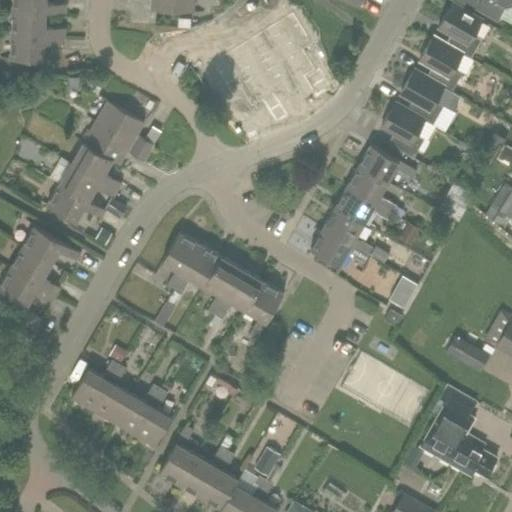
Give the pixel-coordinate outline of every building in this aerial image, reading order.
[(12,0),(12,8),(45,10),(65,11),(65,2),(46,1),(45,0),(12,0)] [(497,19),(506,4),(511,3),(511,1),(511,0),(468,0),(467,2),(497,19)] [(470,57),(471,56),(481,37),(474,33),(482,19),(451,1),(438,24),(451,31),(445,42),(463,52),(462,52),(470,57)] [(237,4),(217,16),(226,31),(246,19),(237,4)] [(45,10),(12,8),(11,33),(64,35),(64,26),(45,25),(45,10)] [(295,15),(274,28),(288,50),(299,68),(302,73),(315,65),(305,48),(313,43),(295,15)] [(215,17),(195,30),(202,41),(222,29),(215,17)] [(262,35),(254,40),(271,68),(274,73),(280,83),(288,95),(298,89),(300,91),(306,94),(307,94),(308,94),(309,93),(313,91),(302,73),(299,68),(288,50),(274,28),(262,35)] [(64,35),(11,33),(10,56),(43,58),(44,42),(64,43),(64,35)] [(432,64),(426,75),(452,89),(462,70),(454,66),(462,52),(463,52),(445,42),(432,35),(419,57),(432,64)] [(254,40),(234,53),(261,98),(268,94),(258,77),(271,68),(254,40)] [(234,53),(213,65),(230,94),(244,85),(254,102),(261,98),(234,53)] [(452,89),(426,75),(413,68),(400,90),(413,98),(407,108),(432,123),(443,104),(435,99),(443,85),(451,90),(452,89)] [(79,88),(80,77),(69,77),(68,87),(79,88)] [(108,98),(96,119),(148,150),(153,142),(136,132),(144,119),(108,98)] [(432,123),(407,108),(394,101),(381,123),(394,131),(388,141),(413,156),(424,137),(416,132),(424,118),(432,123)] [(112,157),(112,158),(119,161),(126,149),(143,159),(148,150),(96,119),(83,140),(112,157)] [(494,156),(505,138),(493,131),(482,149),(494,156)] [(104,170),(112,158),(112,157),(83,140),(71,161),(117,188),(121,180),(104,170)] [(358,163),(387,180),(395,166),(412,176),(416,169),(370,142),(358,163)] [(113,195),(117,188),(71,161),(59,182),(88,199),(88,198),(96,185),(113,195)] [(392,211),(396,204),(379,194),(387,180),(358,163),(346,184),(392,211)] [(485,212),(505,225),(511,213),(511,185),(504,181),(485,212)] [(105,208),(88,198),(88,199),(59,182),(47,203),(76,219),(84,205),(101,215),(105,208)] [(388,218),(392,211),(346,184),(334,205),(363,222),(371,208),(388,218)] [(459,217),(466,205),(445,194),(438,206),(459,217)] [(104,207),(119,216),(126,205),(111,195),(104,207)] [(334,205),(322,226),(368,252),(372,245),(355,235),(363,222),(334,205)] [(419,227),(409,221),(403,232),(400,236),(410,242),(411,242),(420,227),(419,227)] [(35,223),(22,245),(51,261),(59,248),(76,258),(80,250),(35,223)] [(368,252),(322,226),(310,247),(339,264),(347,250),(371,264),(375,256),(368,252)] [(105,244),(112,233),(102,227),(95,238),(105,244)] [(173,288),(200,242),(179,230),(162,259),(176,267),(166,284),(173,288)] [(190,275),(204,283),(221,254),(200,242),(173,288),(180,292),(190,275)] [(376,244),(371,253),(384,261),(389,252),(376,244)] [(43,275),(51,261),(22,245),(10,266),(56,292),(60,285),(43,275)] [(221,254),(204,283),(217,291),(207,308),(215,312),(242,267),(221,254)] [(56,292),(10,266),(0,282),(0,288),(27,303),(35,289),(52,299),(56,292)] [(242,267),(215,312),(222,316),(232,299),(246,308),(262,279),(242,267)] [(403,274),(390,298),(404,306),(418,283),(403,274)] [(283,291),(262,279),(246,308),(259,315),(249,332),(257,337),(283,291)] [(24,303),(17,315),(35,326),(41,313),(24,303)] [(384,317),(396,325),(403,314),(390,307),(384,317)] [(511,315),(495,343),(511,353),(511,315)] [(445,350),(479,369),(489,352),(455,333),(445,350)] [(127,349),(116,342),(109,354),(121,360),(127,349)] [(71,395),(92,407),(119,361),(112,357),(102,374),(88,366),(71,395)] [(119,361),(92,407),(113,420),(130,391),(116,383),(126,366),(119,361)] [(174,383),(166,378),(161,385),(170,390),(174,383)] [(134,432),(161,386),(153,382),(143,399),(130,391),(113,420),(134,432)] [(471,473),(474,468),(485,474),(497,455),(481,446),(484,442),(465,431),(474,417),(468,413),(473,405),(447,383),(431,412),(436,415),(419,444),(471,473)] [(161,386),(134,432),(155,444),(171,415),(157,407),(167,390),(161,386)] [(179,481),(196,452),(183,445),(193,428),(186,423),(159,469),(179,481)] [(227,447),(233,436),(227,432),(221,443),(227,447)] [(210,461),(196,452),(179,481),(200,493),(227,448),(220,444),(210,461)] [(267,444),(255,464),(265,470),(277,450),(267,444)] [(235,482),(238,477),(225,469),(234,452),(227,448),(200,493),(220,506),(235,482)] [(274,462),(266,477),(273,481),(281,466),(274,462)] [(235,482),(220,506),(218,511),(220,511),(245,511),(266,477),(259,473),(249,490),(235,482)] [(266,477),(245,511),(273,511),(277,507),(263,499),(273,481),(266,477)] [(432,511),(434,509),(403,492),(391,511),(432,511)] [(291,511),(320,511),(323,508),(300,495),(291,511)]
